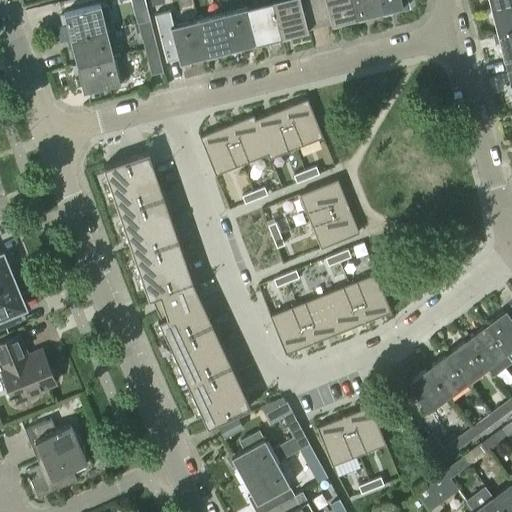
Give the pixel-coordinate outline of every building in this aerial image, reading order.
[(118,0),(119,1),(121,0),(130,0),(134,11),(136,11),(139,22),(150,19),(144,0),(118,0)] [(256,42),(281,36),(271,0),(246,7),(256,42)] [(307,29),(306,27),(318,24),(311,0),(272,0),(271,0),(281,36),(307,29)] [(352,0),(311,0),(318,24),(331,21),(331,24),(357,17),(352,0)] [(352,0),(357,17),(383,10),(379,0),(352,0)] [(379,0),(383,10),(409,4),(407,0),(379,0)] [(511,2),(510,3),(490,8),(496,32),(511,28),(511,2)] [(102,17),(99,4),(63,13),(70,40),(114,29),(111,15),(102,17)] [(221,13),(230,49),(256,42),(246,7),(221,13)] [(196,20),(205,55),(230,49),(221,13),(196,20)] [(156,44),(150,19),(139,22),(144,47),(156,44)] [(205,55),(196,20),(170,26),(179,62),(205,55)] [(511,28),(496,32),(503,60),(506,59),(509,71),(511,70),(511,28)] [(112,55),(106,31),(114,29),(70,40),(76,64),(112,55)] [(151,74),(163,71),(156,44),(144,47),(151,74)] [(118,81),(112,55),(76,64),(82,90),(118,81)] [(306,98),(280,109),(295,148),(322,137),(306,98)] [(280,109),(254,119),(268,153),(270,158),(295,148),(280,109)] [(252,115),(226,125),(242,164),(268,153),(254,119),(252,115)] [(226,125),(199,135),(215,174),(242,164),(226,125)] [(140,153),(103,167),(145,288),(147,296),(148,298),(151,297),(161,319),(158,321),(207,426),(244,410),(239,400),(194,304),(192,305),(140,153)] [(315,166),(304,170),(307,178),(318,173),(315,166)] [(304,170),(293,175),(296,182),(307,178),(304,170)] [(337,178),(298,194),(309,221),(348,205),(337,178)] [(264,186),(253,191),(256,198),(267,194),(264,186)] [(253,191),(241,195),(245,203),(256,198),(253,191)] [(348,205),(309,221),(320,248),(359,232),(348,205)] [(275,222),(267,225),(272,236),(279,233),(275,222)] [(279,233),(272,236),(276,247),(284,244),(279,233)] [(347,248),(336,253),(339,260),(350,256),(347,248)] [(0,287),(13,282),(1,253),(0,253),(0,287)] [(336,253),(325,257),(328,265),(339,260),(336,253)] [(295,269),(284,274),(287,281),(298,277),(295,269)] [(374,273),(348,283),(363,322),(390,312),(374,273)] [(284,274),(273,278),(276,286),(287,281),(284,274)] [(13,282),(0,287),(0,329),(20,321),(15,310),(23,307),(13,282)] [(348,283),(322,294),(338,333),(363,322),(348,283)] [(322,294),(296,304),(312,343),(338,333),(322,294)] [(296,304),(275,312),(289,352),(312,343),(296,304)] [(485,325),(505,352),(511,346),(511,320),(504,311),(485,325)] [(511,362),(505,352),(485,325),(466,339),(486,366),(493,376),(511,362)] [(29,354),(22,336),(0,344),(0,371),(2,371),(14,402),(34,394),(32,391),(54,382),(41,349),(29,354)] [(446,354),(467,380),(486,366),(466,339),(446,354)] [(467,380),(446,354),(427,368),(447,395),(467,380)] [(407,383),(427,410),(447,395),(427,368),(407,383)] [(490,412),(496,420),(511,407),(511,401),(509,398),(490,412)] [(292,436),(298,447),(308,442),(286,401),(264,413),(270,424),(282,417),(292,436)] [(369,405),(343,415),(358,454),(385,444),(369,405)] [(496,420),(490,412),(470,426),(476,434),(496,420)] [(343,415),(316,426),(332,465),(358,454),(343,415)] [(217,427),(224,439),(242,429),(235,417),(217,427)] [(511,437),(511,419),(502,426),(508,435),(511,438),(511,437)] [(50,420),(24,431),(36,461),(82,441),(81,438),(72,430),(70,425),(55,431),(50,420)] [(476,434),(470,426),(443,447),(432,433),(419,442),(435,465),(476,434)] [(488,450),(508,435),(502,426),(482,441),(488,450)] [(235,464),(243,478),(275,460),(298,447),(292,436),(269,448),(259,430),(238,441),(242,448),(225,458),(230,467),(235,464)] [(84,446),(82,441),(36,461),(38,465),(25,471),(36,497),(76,481),(71,470),(86,463),(82,454),(84,446)] [(469,464),(488,450),(482,441),(463,456),(469,464)] [(298,447),(317,481),(326,476),(308,442),(298,447)] [(443,470),(449,478),(469,464),(463,456),(443,470)] [(260,511),(294,494),(288,484),(275,460),(243,478),(251,493),(246,496),(254,511),(260,511)] [(457,489),(449,478),(443,470),(415,491),(429,510),(457,489)] [(326,476),(317,481),(333,511),(339,511),(344,509),(326,476)] [(380,476),(369,481),(372,488),(383,484),(380,476)] [(369,481),(358,485),(361,493),(372,488),(369,481)] [(511,511),(511,482),(492,496),(503,511),(511,511)] [(473,511),(503,511),(492,496),(484,485),(464,500),(472,510),(473,511)] [(303,511),(300,504),(294,494),(260,511),(303,511)]
